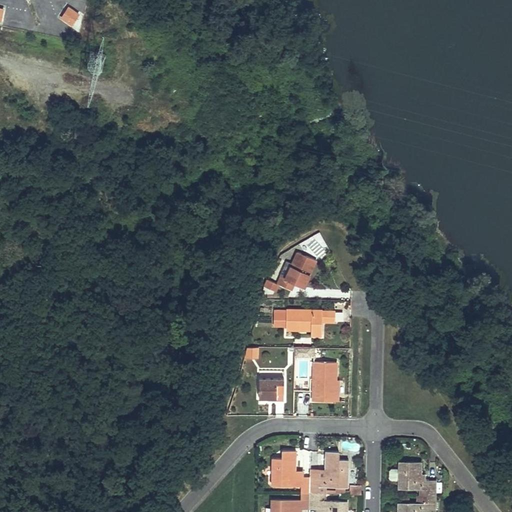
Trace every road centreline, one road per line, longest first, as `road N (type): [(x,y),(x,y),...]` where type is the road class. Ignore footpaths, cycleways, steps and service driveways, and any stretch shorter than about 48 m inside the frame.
road 1 (residential): [(179,511),(267,427),(373,426)]
road 2 (residential): [(373,426),(426,432),(492,511)]
road 3 (residential): [(373,426),(378,314),(360,302)]
